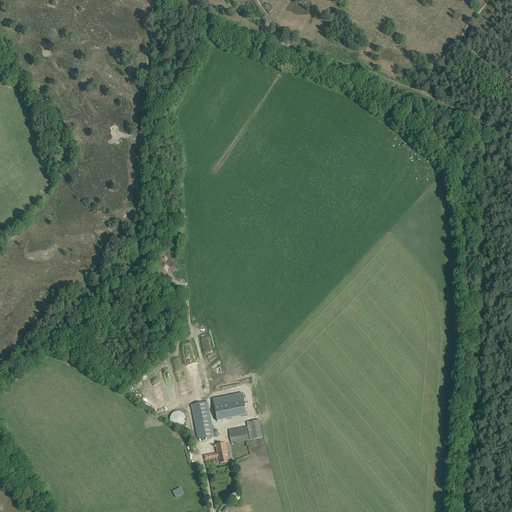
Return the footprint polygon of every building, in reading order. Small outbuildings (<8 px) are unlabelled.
[(216,406),(219,421),(248,415),(245,401),(216,406)] [(198,440),(206,439),(215,437),(208,402),(191,405),(197,435),(198,440)] [(184,420),(184,419),(184,417),(183,415),(182,414),(181,412),(180,411),(179,411),(177,410),(175,410),(174,411),(172,411),(171,412),(170,413),(169,414),(168,416),(168,417),(168,419),(168,421),(168,422),(169,423),(170,425),(172,426),(173,426),(175,427),(176,427),(178,426),(179,426),(181,425),(182,424),(183,423),(184,421),(184,420)] [(250,439),(262,437),(259,420),(247,422),(250,439)] [(232,444),(249,440),(247,427),(229,430),(232,444)] [(228,462),(227,457),(228,457),(226,443),(216,445),(217,453),(204,456),(205,460),(218,458),(219,458),(220,463),(220,464),(228,462)] [(181,487),(173,491),(177,498),(185,494),(181,487)]
